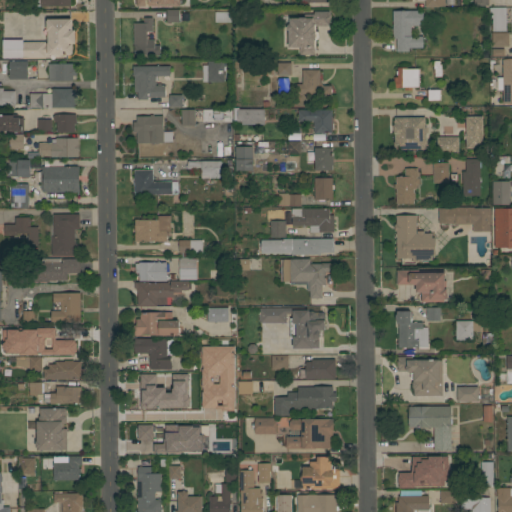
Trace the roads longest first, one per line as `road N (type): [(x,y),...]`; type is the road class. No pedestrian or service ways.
road 1 (residential): [(367,511),(360,0)]
road 2 (residential): [(112,511),(105,0)]
